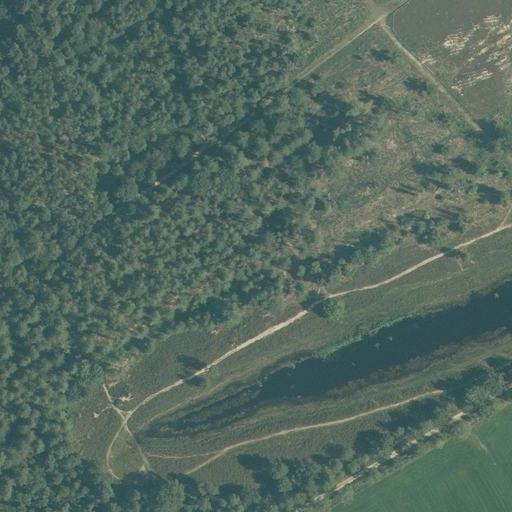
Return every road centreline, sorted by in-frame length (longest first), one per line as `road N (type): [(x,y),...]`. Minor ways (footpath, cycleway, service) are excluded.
road 1 (track): [(0,292),(367,16)]
road 2 (track): [(298,511),(511,389)]
road 3 (track): [(367,16),(511,150)]
road 4 (track): [(153,0),(204,137)]
